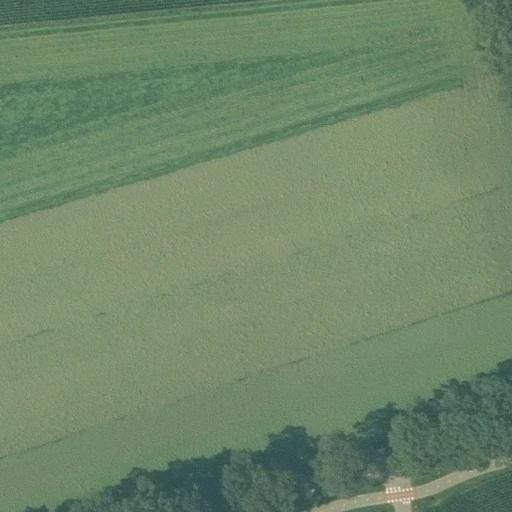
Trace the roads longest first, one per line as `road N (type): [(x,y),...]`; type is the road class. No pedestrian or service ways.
road 1 (secondary): [(218,511),(392,458)]
road 2 (secondary): [(392,458),(511,430)]
